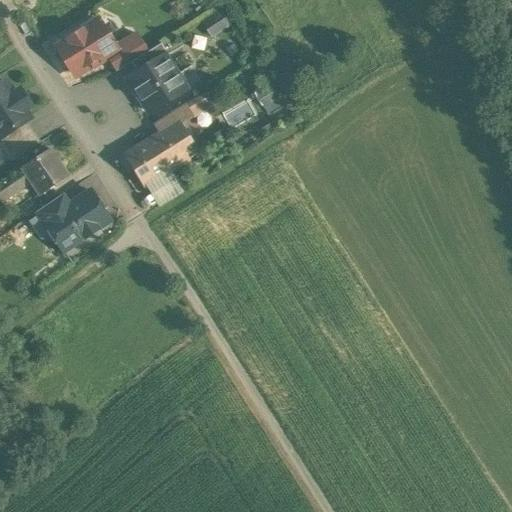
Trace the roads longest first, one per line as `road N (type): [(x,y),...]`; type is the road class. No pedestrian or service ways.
road 1 (track): [(139,225),(477,27)]
road 2 (track): [(331,511),(139,225)]
road 3 (track): [(143,230),(0,345)]
road 4 (residential): [(0,0),(55,91),(100,119)]
